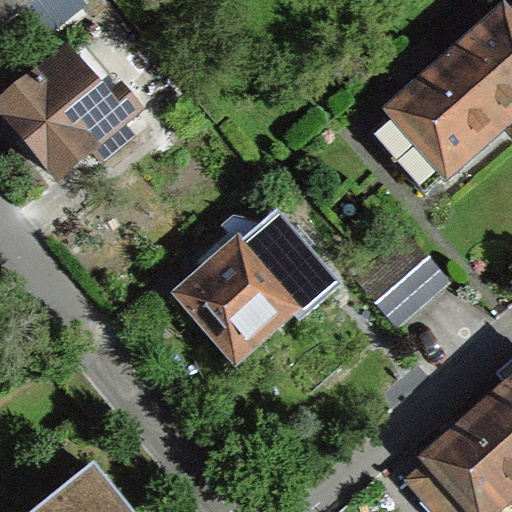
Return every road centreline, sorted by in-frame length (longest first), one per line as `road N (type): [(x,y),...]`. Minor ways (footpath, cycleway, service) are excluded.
road 1 (residential): [(233,511),(0,224)]
road 2 (residential): [(306,511),(511,338)]
